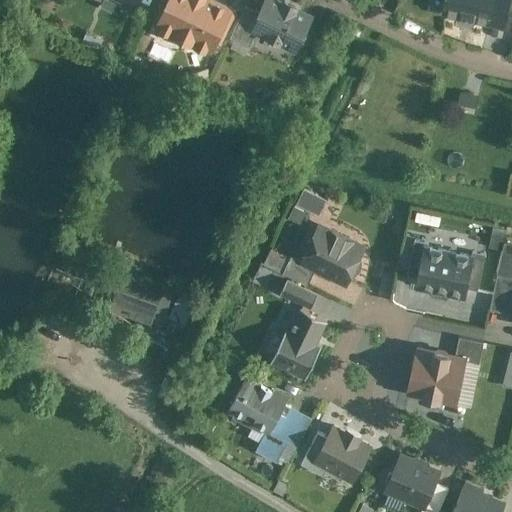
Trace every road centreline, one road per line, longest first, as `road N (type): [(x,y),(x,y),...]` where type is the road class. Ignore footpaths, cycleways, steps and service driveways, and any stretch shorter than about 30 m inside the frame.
road 1 (residential): [(511,473),(382,419),(353,389),(383,318)]
road 2 (residential): [(511,72),(327,0)]
road 3 (residential): [(293,511),(143,416)]
